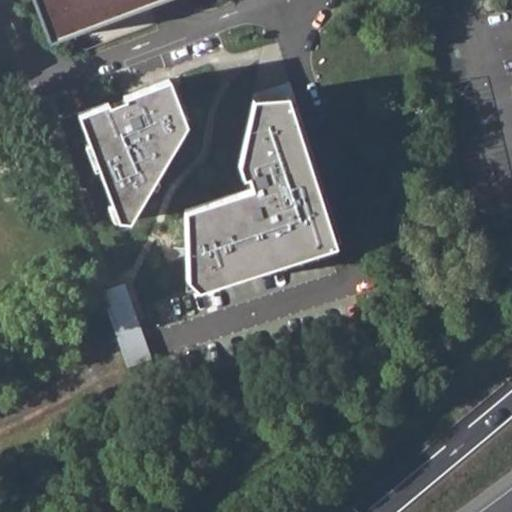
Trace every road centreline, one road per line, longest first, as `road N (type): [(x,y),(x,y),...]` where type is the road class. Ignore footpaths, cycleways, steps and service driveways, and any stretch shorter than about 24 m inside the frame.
road 1 (residential): [(285,0),(73,69),(30,48),(8,0)]
road 2 (motorway): [(511,402),(381,511)]
